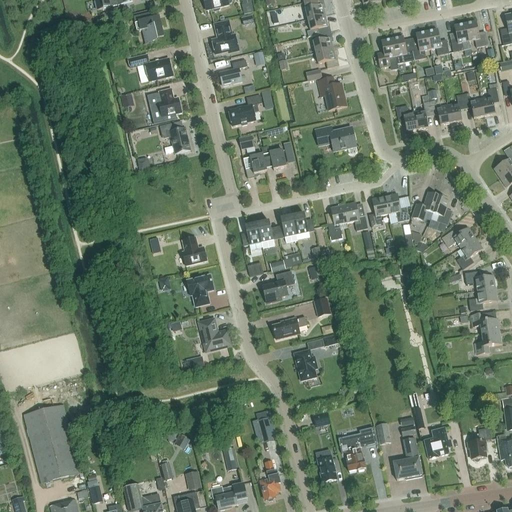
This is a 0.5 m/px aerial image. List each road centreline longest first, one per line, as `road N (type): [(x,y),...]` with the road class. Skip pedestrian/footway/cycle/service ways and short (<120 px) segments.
road 1 (residential): [(309,511),(280,392),(248,345),(219,227),(225,208)]
road 2 (residential): [(225,208),(229,193),(184,0)]
road 3 (residential): [(225,208),(244,212),(379,183),(398,158)]
road 4 (residential): [(350,34),(489,5)]
road 5 (residential): [(398,158),(381,147),(350,34)]
